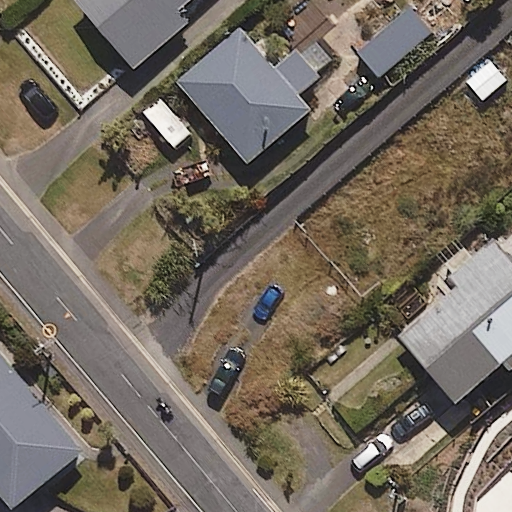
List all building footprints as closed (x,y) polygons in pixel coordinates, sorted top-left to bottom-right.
[(92,0),(80,11),(143,79),(196,31),(187,20),(209,0),(92,0)] [(303,47),(331,25),(311,0),(302,0),(280,17),(303,47)] [(385,81),(436,39),(416,16),(366,58),(385,81)] [(302,59),(281,77),(246,38),(184,93),(257,176),(319,122),(304,105),(326,86),(302,59)] [(477,106),(511,80),(493,56),(459,82),(477,106)] [(511,240),(506,246),(491,229),(445,269),(455,280),(398,332),(456,397),(502,355),(509,364),(511,361),(511,240)] [(0,490),(12,504),(80,446),(0,351),(0,490)]
